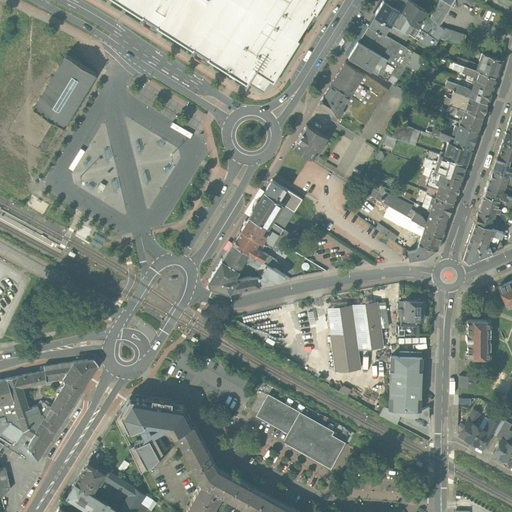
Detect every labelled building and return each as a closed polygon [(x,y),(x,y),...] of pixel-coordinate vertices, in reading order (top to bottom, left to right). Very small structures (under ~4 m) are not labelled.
[(103,0),(107,2),(108,0),(112,0),(142,19),(139,22),(158,34),(161,30),(193,51),(190,54),(209,67),(212,63),(247,85),(248,82),(263,91),(270,81),(273,82),(299,40),(296,39),(300,41),(311,24),(307,21),(313,13),(315,14),(324,0),(103,0)] [(426,0),(383,0),(383,1),(399,11),(406,16),(410,23),(419,29),(428,14),(432,16),(437,7),(426,0)] [(432,16),(431,19),(439,26),(454,0),(464,0),(471,4),(473,1),(471,0),(441,0),(440,1),(437,7),(432,16)] [(479,3),(473,1),(471,4),(464,0),(460,0),(459,2),(460,6),(476,15),(479,9),(477,7),(479,3)] [(399,11),(383,1),(374,15),(390,25),(399,11)] [(406,16),(399,11),(390,25),(410,37),(433,51),(438,43),(419,29),(410,23),(406,16)] [(390,25),(374,15),(368,26),(384,36),(386,31),(390,25)] [(410,37),(390,25),(386,31),(407,42),(410,37)] [(384,36),(368,26),(348,58),(387,81),(391,75),(398,80),(406,67),(414,72),(413,74),(418,78),(427,62),(384,36)] [(466,36),(445,29),(440,39),(462,47),(466,36)] [(502,61),(483,54),(479,67),(474,65),(475,64),(463,60),(461,66),(464,67),(496,78),(502,61)] [(67,56),(66,55),(65,56),(65,57),(59,66),(59,67),(53,77),(53,76),(52,77),(53,78),(47,87),(46,88),(40,97),(40,98),(34,107),(34,108),(33,108),(33,109),(34,109),(39,112),(40,113),(45,116),(44,116),(45,116),(46,116),(50,119),(51,120),(56,123),(57,123),(62,126),(61,126),(63,127),(63,126),(64,125),(63,125),(69,116),(70,115),(75,106),(76,106),(76,105),(82,96),(83,95),(82,95),(88,86),(89,85),(89,84),(94,75),(95,75),(96,74),(95,73),(94,73),(90,70),(89,69),(89,70),(84,67),(83,66),(78,63),(79,63),(77,62),(77,63),(73,60),(72,59),(67,56)] [(362,74),(345,63),(324,96),(319,103),(319,104),(319,105),(338,117),(342,110),(366,125),(388,90),(362,74)] [(496,78),(464,67),(463,71),(462,73),(474,77),(477,77),(475,85),(491,91),(496,78)] [(491,91),(475,85),(472,93),(469,91),(458,87),(456,93),(470,98),(487,104),(491,91)] [(487,104),(470,98),(467,106),(464,104),(452,99),(450,105),(482,117),(487,104)] [(482,117),(450,105),(447,111),(460,116),(464,117),(461,124),(478,130),(482,117)] [(511,118),(510,117),(505,130),(503,135),(511,138),(511,118)] [(413,129),(394,123),(386,137),(408,144),(413,129)] [(325,137),(307,125),(306,124),(305,125),(306,126),(302,132),(301,132),(300,133),(301,133),(298,138),(297,139),(297,140),(293,146),(292,147),(293,147),(308,157),(309,158),(310,157),(310,156),(315,149),(320,152),(319,152),(320,152),(320,151),(323,148),(323,147),(321,146),(326,138),(327,137),(326,137),(325,137)] [(461,124),(459,124),(458,127),(455,126),(452,134),(455,135),(454,138),(441,133),(439,138),(448,141),(471,149),(478,130),(461,124)] [(511,138),(503,135),(501,140),(502,140),(497,154),(509,158),(511,158),(511,138)] [(471,149),(448,141),(443,156),(466,164),(471,149)] [(509,158),(497,154),(492,169),(511,176),(511,166),(510,165),(508,163),(507,163),(509,158)] [(443,156),(439,155),(437,163),(426,159),(423,166),(439,172),(460,179),(466,164),(443,156)] [(511,176),(492,169),(488,181),(503,187),(504,183),(506,181),(507,182),(511,183),(511,176)] [(460,179),(439,172),(437,178),(429,175),(427,182),(435,185),(436,184),(438,185),(435,196),(453,201),(460,179)] [(264,191),(294,211),(302,199),(272,179),(264,191)] [(488,181),(486,184),(487,184),(483,194),(483,195),(498,200),(499,198),(505,200),(507,196),(507,194),(504,193),(500,194),(503,187),(488,181)] [(100,182),(97,189),(101,191),(105,185),(100,182)] [(367,195),(357,189),(347,208),(356,215),(367,195)] [(411,208),(386,195),(383,199),(381,198),(383,195),(373,190),(370,196),(388,207),(410,219),(414,212),(410,210),(411,208)] [(294,211),(264,191),(248,216),(263,226),(285,239),(289,232),(282,228),(294,211)] [(498,200),(483,195),(478,210),(491,215),(493,216),(494,211),(496,207),(497,204),(503,206),(504,203),(505,200),(499,198),(498,200)] [(453,201),(435,196),(434,197),(431,196),(430,203),(432,203),(430,210),(448,217),(453,201)] [(410,219),(388,207),(382,217),(391,222),(389,225),(399,232),(402,227),(420,237),(424,227),(410,219)] [(448,217),(430,210),(426,222),(423,221),(424,220),(421,219),(421,216),(414,212),(410,219),(424,227),(424,226),(442,232),(448,217)] [(491,215),(478,210),(474,222),(497,229),(498,224),(489,221),(491,215)] [(263,226),(248,216),(241,229),(240,229),(258,240),(261,242),(265,235),(260,232),(263,226)] [(497,229),(474,222),(469,235),(486,240),(489,233),(501,236),(502,231),(501,231),(497,229)] [(397,236),(379,223),(375,229),(393,242),(397,236)] [(420,237),(416,250),(407,252),(409,261),(426,258),(436,250),(442,232),(424,226),(424,227),(420,237)] [(258,240),(240,229),(234,238),(232,242),(261,261),(266,264),(273,268),(277,261),(254,247),(258,240)] [(486,240),(469,235),(462,258),(468,263),(503,248),(500,240),(501,236),(489,233),(486,240)] [(253,255),(232,242),(221,260),(237,270),(239,267),(244,260),(248,263),(253,255)] [(290,249),(282,244),(276,253),(284,258),(290,249)] [(261,261),(253,255),(248,263),(257,268),(261,261)] [(237,270),(221,260),(208,281),(209,285),(228,292),(258,286),(257,280),(259,276),(236,279),(233,277),(237,270)] [(266,264),(261,261),(257,268),(255,270),(261,274),(266,264)] [(273,268),(266,264),(261,274),(259,276),(257,280),(258,286),(273,283),(275,280),(277,281),(279,281),(281,280),(281,279),(284,275),(273,268)] [(511,281),(498,287),(506,305),(511,301),(511,281)] [(423,300),(405,300),(405,301),(403,301),(403,309),(401,309),(400,326),(414,326),(414,320),(423,320),(423,319),(424,318),(424,314),(423,313),(423,308),(425,308),(425,301),(423,301),(423,300)] [(377,301),(325,307),(332,373),(359,370),(357,350),(382,347),(380,329),(377,303),(377,301)] [(385,302),(377,303),(380,329),(388,328),(385,302)] [(486,321),(467,321),(467,337),(466,337),(466,342),(467,342),(467,358),(486,358),(486,352),(490,352),(490,342),(488,342),(488,338),(490,338),(490,329),(486,329),(486,321)] [(400,356),(390,356),(390,383),(386,383),(386,388),(389,388),(389,409),(404,410),(404,415),(420,416),(422,353),(400,353),(400,356)] [(7,379),(0,380),(0,405),(3,404),(6,417),(28,409),(22,386),(46,382),(46,381),(61,378),(61,376),(63,378),(63,379),(66,381),(51,406),(27,446),(26,446),(20,456),(26,459),(28,460),(31,461),(33,461),(35,461),(36,460),(37,459),(95,368),(94,368),(96,365),(91,359),(79,361),(73,361),(73,362),(43,366),(44,371),(7,379)] [(476,377),(459,376),(459,386),(475,387),(476,377)] [(130,393),(129,396),(122,406),(115,418),(133,457),(140,471),(165,445),(157,430),(152,433),(150,428),(146,430),(144,426),(150,423),(171,426),(171,430),(172,433),(175,432),(174,432),(194,422),(184,404),(177,403),(178,401),(177,400),(176,400),(131,393),(130,393)] [(330,430),(268,395),(257,413),(289,431),(287,434),(289,435),(307,445),(304,450),(329,465),(342,442),(328,434),(330,430)] [(3,404),(0,405),(0,448),(2,445),(20,456),(26,446),(27,446),(51,406),(47,403),(48,402),(45,401),(44,403),(40,400),(37,405),(28,409),(6,417),(3,404)] [(473,410),(467,420),(473,424),(479,413),(473,410)] [(490,419),(484,430),(490,433),(496,423),(490,419)] [(467,420),(459,434),(464,437),(464,438),(470,441),(478,427),(473,424),(467,420)] [(218,468),(194,422),(174,432),(175,432),(200,481),(202,482),(221,492),(228,496),(238,478),(219,467),(218,468)] [(484,430),(478,427),(470,441),(474,443),(475,443),(483,448),(491,434),(490,433),(484,430)] [(511,431),(507,429),(501,439),(507,442),(511,434),(511,431)] [(501,439),(493,453),(499,457),(505,460),(511,446),(511,445),(507,442),(501,439)] [(240,443),(235,451),(246,457),(251,449),(240,443)] [(108,471),(89,459),(74,483),(90,494),(98,482),(99,483),(103,477),(108,471)] [(5,468),(0,468),(0,493),(9,488),(5,468)] [(130,495),(119,511),(90,494),(74,483),(66,496),(86,508),(91,511),(132,511),(144,494),(108,471),(103,477),(130,495)] [(298,511),(238,478),(228,496),(255,511),(298,511)] [(202,482),(185,511),(209,511),(221,492),(202,482)]
